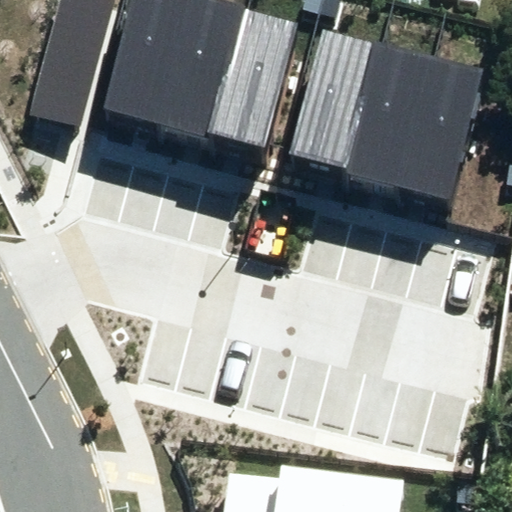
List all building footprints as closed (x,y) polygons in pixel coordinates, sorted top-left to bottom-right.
[(84,127),(116,1),(110,0),(60,0),(32,114),(84,127)] [(165,120),(195,0),(131,0),(105,105),(165,120)] [(195,0),(165,120),(218,133),(250,8),(218,0),(195,0)] [(270,146),(302,21),(250,8),(218,133),(270,146)] [(348,170),(380,45),(320,30),(288,155),(348,170)] [(348,170),(401,184),(433,58),(380,45),(348,170)] [(453,197),(485,71),(433,58),(401,184),(453,197)] [(396,511),(400,488),(232,463),(224,511),(396,511)]
